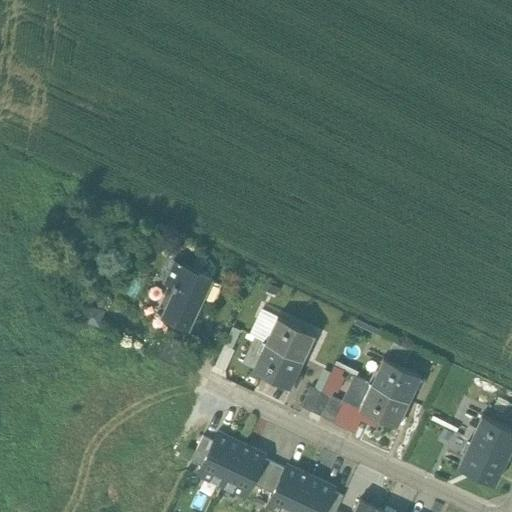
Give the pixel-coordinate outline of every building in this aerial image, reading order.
[(212,278),(174,260),(164,281),(173,285),(171,290),(173,291),(164,309),(178,315),(175,321),(189,327),(203,298),(209,300),(216,297),(219,290),(217,283),(211,280),(212,278)] [(315,333),(278,315),(272,328),(275,329),(269,342),(303,358),(315,333)] [(168,335),(158,357),(181,367),(191,345),(168,335)] [(303,358),(269,342),(263,355),(260,354),(254,366),(291,384),(303,358)] [(224,344),(215,364),(226,369),(235,349),(224,344)] [(424,375),(386,357),(380,370),(383,372),(377,384),(411,401),(424,375)] [(363,371),(337,360),(333,370),(325,367),(317,384),(327,388),(333,374),(351,382),(346,395),(351,398),(363,371)] [(411,401),(377,384),(371,398),(367,397),(362,409),(399,426),(411,401)] [(324,391),(314,386),(303,407),(314,412),(324,391)] [(324,391),(314,412),(325,417),(335,396),(324,391)] [(346,401),(335,396),(325,417),(336,422),(346,401)] [(511,449),(511,427),(484,414),(478,427),(481,429),(475,442),(508,457),(511,449)] [(242,442),(218,431),(214,440),(202,466),(199,472),(220,483),(222,484),(242,442)] [(214,440),(203,435),(191,460),(202,466),(214,440)] [(265,453),(242,442),(222,484),(246,495),(251,483),(263,457),(265,453)] [(508,457),(475,442),(469,455),(465,453),(459,466),(496,483),(508,457)] [(263,457),(251,483),(262,488),(274,462),(263,457)] [(274,462),(262,488),(273,493),(285,467),(274,462)] [(293,511),(311,475),(287,464),(285,467),(273,493),(268,505),(282,511),(293,511)] [(311,475),(293,511),(321,511),(332,490),(334,486),(311,475)] [(332,490),(321,511),(335,511),(343,495),(332,490)] [(380,511),(382,509),(360,498),(353,511),(380,511)]
